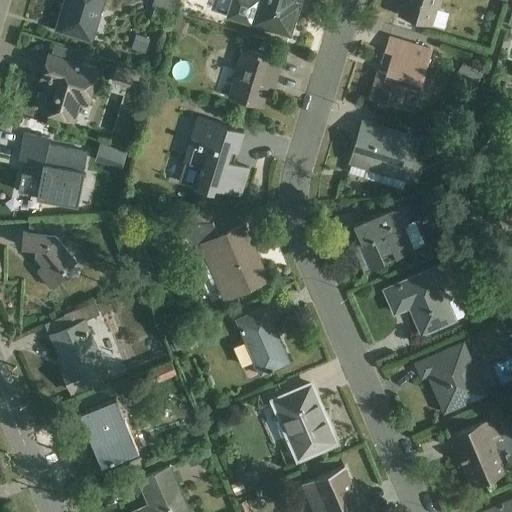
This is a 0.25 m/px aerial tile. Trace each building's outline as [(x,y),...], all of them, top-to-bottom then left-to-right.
[(66,0),(56,32),(93,43),(106,0),(66,0)] [(176,16),(180,0),(154,0),(153,7),(176,16)] [(232,0),(227,17),(289,36),(299,6),(294,4),(295,0),(232,0)] [(434,27),(445,30),(450,15),(437,11),(440,0),(403,0),(398,17),(433,28),(434,27)] [(151,41),(137,36),(132,50),(145,55),(151,41)] [(410,113),(417,92),(420,92),(432,53),(389,40),(385,53),(392,55),(386,75),(379,73),(370,100),(410,113)] [(228,98),(262,108),(272,73),(278,75),(282,62),(243,48),(228,98)] [(88,108),(100,73),(49,57),(42,81),(49,83),(46,93),(41,95),(39,103),(41,108),(40,111),(76,122),(80,106),(88,108)] [(141,73),(118,66),(112,83),(135,90),(141,73)] [(481,120),(493,130),(502,119),(491,109),(481,120)] [(217,189),(240,197),(249,169),(227,162),(231,150),(237,152),(244,132),(196,118),(182,163),(185,163),(178,184),(215,194),(217,189)] [(409,182),(418,184),(426,159),(417,155),(421,141),(363,123),(351,163),(352,164),(349,173),(403,190),(405,182),(409,183),(409,182)] [(38,200),(80,208),(88,154),(49,145),(50,140),(24,135),(19,162),(44,167),(38,200)] [(458,141),(447,146),(453,162),(464,158),(458,141)] [(127,156),(99,147),(95,159),(123,168),(127,156)] [(401,209),(392,210),(353,226),(361,245),(357,247),(367,272),(384,265),(381,257),(392,252),(396,260),(415,252),(414,250),(425,246),(415,223),(408,225),(401,209)] [(223,301),(268,282),(244,228),(219,238),(213,225),(212,214),(188,216),(193,230),(182,234),(189,252),(201,247),(207,263),(202,266),(211,286),(216,284),(223,301)] [(141,236),(131,216),(115,220),(139,278),(155,271),(141,236)] [(64,271),(76,262),(56,237),(23,234),(21,249),(36,251),(35,259),(43,269),(38,274),(51,291),(68,276),(64,271)] [(451,284),(443,266),(385,291),(395,315),(413,307),(416,314),(413,315),(422,336),(464,318),(465,314),(460,302),(456,300),(449,302),(444,288),(451,284)] [(71,393),(110,377),(86,322),(121,308),(117,298),(96,307),(95,304),(64,317),(69,329),(52,336),(67,372),(62,374),(71,393)] [(260,377),(290,364),(290,363),(289,364),(284,350),(284,349),(283,349),(281,350),(277,341),(280,340),(266,309),(236,322),(260,377)] [(239,367),(249,364),(243,344),(233,347),(239,367)] [(445,413),(487,397),(465,344),(417,365),(422,378),(429,376),(445,413)] [(296,462),(337,444),(312,386),(271,404),(296,462)] [(101,468),(138,453),(116,400),(84,414),(98,447),(93,449),(101,468)] [(472,488),(506,473),(493,442),(503,438),(495,418),(448,438),(455,455),(457,454),(472,488)] [(184,452),(191,469),(202,464),(195,447),(184,452)] [(190,511),(171,467),(137,482),(148,508),(138,511),(190,511)] [(313,511),(366,511),(362,503),(360,504),(344,468),(302,486),(313,511)] [(238,506),(240,511),(256,511),(263,510),(259,499),(238,506)] [(511,511),(511,501),(487,511),(511,511)]
